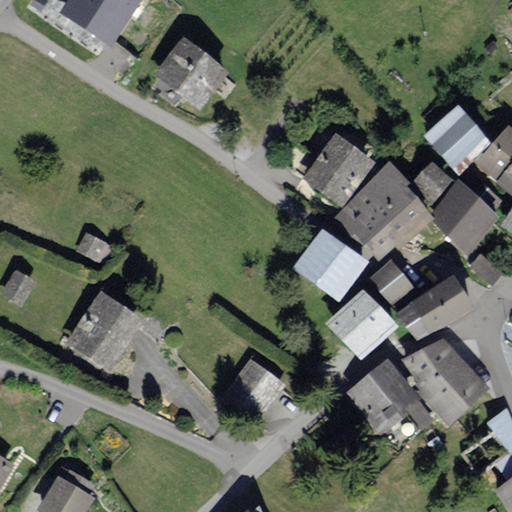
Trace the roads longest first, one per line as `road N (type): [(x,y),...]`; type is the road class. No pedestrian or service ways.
road 1 (residential): [(0,17),(378,264),(440,272),(493,309)]
road 2 (residential): [(493,309),(380,358),(205,511)]
